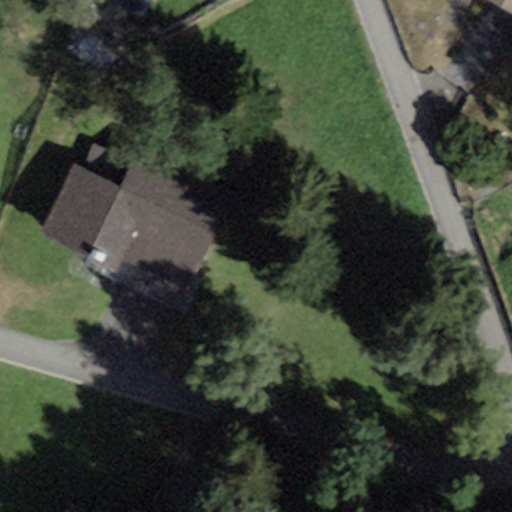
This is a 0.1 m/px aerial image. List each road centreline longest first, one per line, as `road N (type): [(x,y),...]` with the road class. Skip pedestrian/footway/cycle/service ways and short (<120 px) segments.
road 1 (residential): [(0,345),(180,402),(511,477)]
road 2 (residential): [(511,422),(368,0)]
